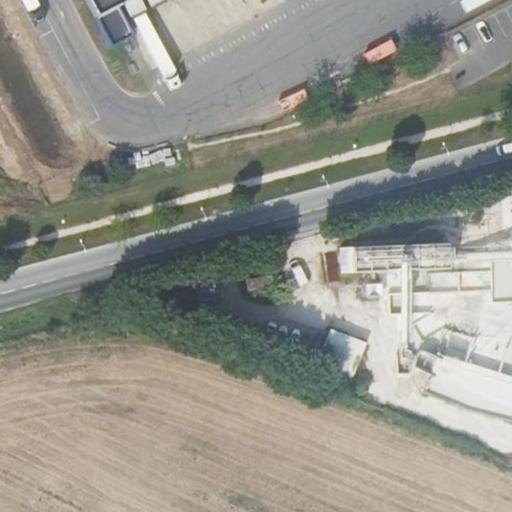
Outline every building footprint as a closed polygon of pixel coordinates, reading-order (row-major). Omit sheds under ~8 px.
[(84,0),(110,48),(123,41),(132,36),(116,6),(128,0),(84,0)] [(346,248),(347,274),(445,270),(444,244),(346,248)] [(336,275),(347,274),(346,248),(335,248),(336,275)] [(264,277),(243,279),(245,292),(266,288),(264,277)] [(359,343),(327,330),(313,364),(344,378),(359,343)]
